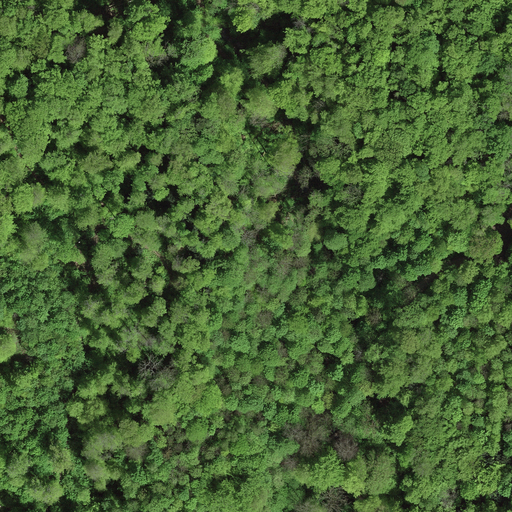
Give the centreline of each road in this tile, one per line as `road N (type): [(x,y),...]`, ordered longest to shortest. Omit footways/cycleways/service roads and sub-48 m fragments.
road 1 (track): [(413,511),(376,374)]
road 2 (track): [(401,308),(442,269),(465,260),(511,264)]
